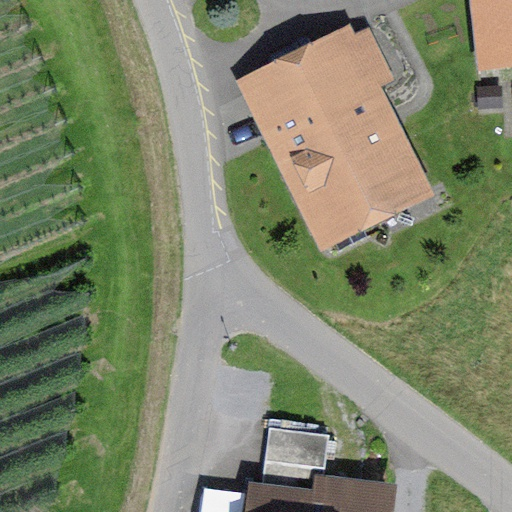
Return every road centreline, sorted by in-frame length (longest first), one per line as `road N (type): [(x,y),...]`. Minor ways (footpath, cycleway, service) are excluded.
road 1 (unclassified): [(220,236),(372,375),(511,479)]
road 2 (unclassified): [(220,236),(167,511)]
road 3 (unclassified): [(162,0),(200,93),(220,236)]
